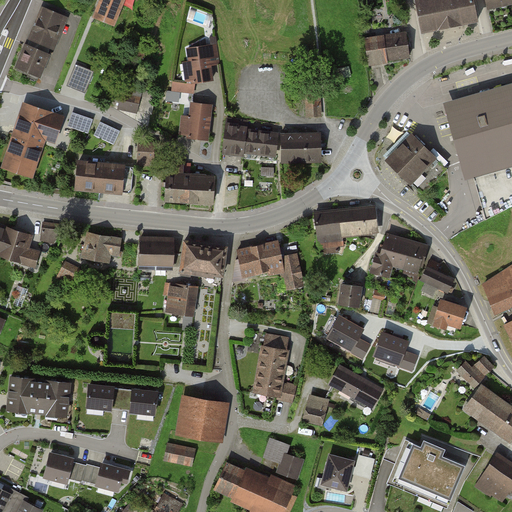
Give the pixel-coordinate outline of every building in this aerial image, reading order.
[(125,0),(104,0),(98,18),(116,25),(125,0)] [(424,0),(417,1),(423,31),(478,21),(473,0),(424,0)] [(511,0),(488,0),(490,9),(511,5),(511,0)] [(30,44),(54,54),(69,17),(44,7),(30,44)] [(369,40),(372,63),(413,58),(410,35),(369,40)] [(30,44),(20,69),(45,78),(54,54),(30,44)] [(189,49),(194,83),(212,80),(210,65),(219,64),(217,45),(189,49)] [(72,75),(90,82),(95,71),(76,64),(72,75)] [(121,108),(152,115),(156,94),(141,91),(142,85),(124,81),(123,88),(115,86),(112,101),(122,103),(121,108)] [(194,84),(175,81),(174,91),(193,94),(194,84)] [(511,85),(448,102),(469,180),(511,168),(511,85)] [(319,92),(307,93),(308,116),(320,116),(319,92)] [(210,138),(214,107),(193,104),(192,117),(184,116),(182,135),(210,138)] [(59,116),(25,105),(5,163),(33,172),(45,138),(51,140),(59,116)] [(92,121),(73,114),(69,126),(88,132),(92,121)] [(228,120),(224,151),(244,153),(244,150),(276,154),(279,134),(255,131),(256,124),(228,120)] [(120,132),(101,124),(96,135),(115,143),(120,132)] [(320,135),(285,136),(285,133),(281,133),(282,161),(321,160),(320,135)] [(412,136),(388,161),(397,170),(423,194),(447,169),(412,136)] [(155,145),(140,145),(139,157),(155,158),(155,145)] [(81,162),(78,189),(133,194),(135,167),(81,162)] [(168,176),(167,200),(216,203),(217,179),(168,176)] [(324,213),(315,214),(320,246),(327,246),(328,252),(339,251),(338,244),(344,244),(343,235),(378,231),(374,208),(324,213)] [(0,254),(35,266),(39,255),(26,251),(31,236),(0,225),(0,254)] [(45,228),(43,241),(60,243),(62,230),(45,228)] [(121,240),(89,233),(84,256),(108,261),(110,254),(119,256),(121,240)] [(425,246),(388,235),(384,245),(381,245),(379,253),(377,252),(372,272),(390,277),(393,264),(419,271),(425,246)] [(140,238),(139,266),(173,268),(174,240),(140,238)] [(185,241),(181,270),(223,275),(227,247),(185,241)] [(255,246),(238,250),(240,259),(237,259),(234,281),(245,280),(244,275),(259,272),(259,274),(268,272),(269,275),(285,272),(288,287),(303,284),(297,255),(285,258),(283,247),(280,248),(278,241),(255,246)] [(422,278),(428,281),(423,290),(433,295),(437,285),(452,292),(453,289),(451,288),(454,281),(436,272),(438,270),(442,272),(444,268),(439,266),(440,265),(432,261),(429,268),(427,267),(422,278)] [(61,271),(59,279),(72,285),(80,270),(65,263),(61,271)] [(511,268),(488,285),(499,313),(511,308),(511,268)] [(194,314),(198,286),(171,284),(168,310),(194,314)] [(343,284),(340,303),(358,306),(362,287),(343,284)] [(385,294),(375,292),(374,298),(384,300),(385,294)] [(459,324),(464,308),(442,302),(440,310),(434,308),(430,322),(446,327),(448,321),(459,324)] [(136,313),(111,312),(111,321),(135,323),(136,313)] [(363,330),(340,317),(328,337),(351,349),(350,351),(362,358),(370,345),(358,339),(363,330)] [(408,342),(383,333),(375,355),(399,363),(399,365),(412,370),(417,356),(404,352),(408,342)] [(289,338),(266,334),(255,392),(278,396),(278,398),(293,402),(296,387),(281,384),(289,338)] [(493,367),(484,358),(477,365),(486,374),(493,367)] [(482,377),(466,362),(458,369),(474,385),(482,377)] [(340,366),(331,383),(353,395),(351,400),(365,408),(367,404),(373,408),(383,390),(340,366)] [(12,376),(9,409),(67,416),(71,382),(12,376)] [(90,385),(87,414),(104,416),(105,408),(112,409),(112,407),(121,408),(124,389),(90,385)] [(511,440),(511,439),(511,408),(482,387),(467,408),(511,440)] [(157,392),(124,389),(121,408),(132,409),(131,411),(138,412),(137,419),(154,421),(157,392)] [(183,396),(176,433),(221,442),(228,405),(183,396)] [(329,400),(314,396),(307,420),(322,424),(329,400)] [(432,415),(419,408),(416,413),(429,420),(432,415)] [(279,472),(297,478),(303,459),(286,454),(289,445),(273,440),(267,457),(282,462),(279,472)] [(423,449),(407,442),(392,477),(415,487),(413,492),(423,496),(425,491),(448,501),(463,466),(440,456),(443,449),(425,442),(423,449)] [(169,446),(167,460),(193,464),(196,451),(169,446)] [(44,474),(48,451),(39,450),(34,472),(44,474)] [(51,453),(45,476),(67,482),(68,478),(83,482),(83,481),(87,465),(72,461),(73,459),(51,453)] [(511,461),(499,454),(480,484),(504,499),(511,487),(511,461)] [(354,461),(330,455),(322,483),(347,490),(354,461)] [(375,459),(360,455),(356,471),(371,475),(375,459)] [(227,462),(216,487),(257,506),(253,511),(281,511),(290,494),(240,471),(241,468),(227,462)] [(87,465),(83,481),(118,490),(121,480),(126,482),(129,471),(103,464),(102,467),(88,464),(87,465)] [(0,487),(0,511),(5,511),(6,511),(7,511),(11,511),(19,497),(0,487)] [(164,495),(155,511),(157,511),(177,511),(182,505),(164,495)] [(19,497),(11,511),(43,511),(45,509),(19,497)] [(131,511),(137,506),(133,503),(124,511),(131,511)]
